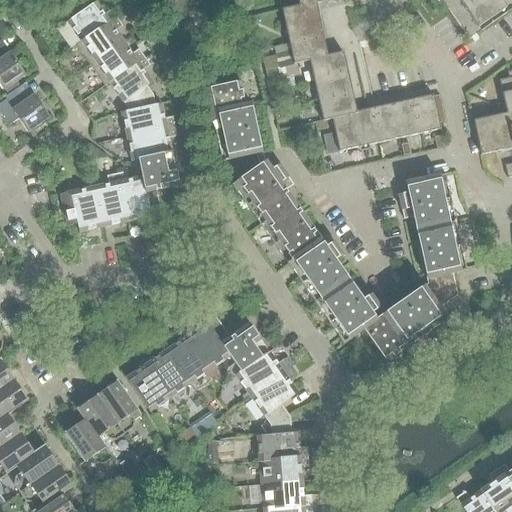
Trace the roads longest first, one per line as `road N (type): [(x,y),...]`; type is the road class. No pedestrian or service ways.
road 1 (residential): [(246,254),(202,195),(175,72),(123,0)]
road 2 (residential): [(385,272),(350,180),(463,153)]
road 3 (residential): [(0,171),(74,121),(10,21)]
road 4 (residential): [(59,270),(77,287),(246,254)]
road 5 (residential): [(348,394),(420,383),(508,321)]
road 6 (residential): [(348,394),(246,254)]
road 7 (residential): [(59,270),(13,299),(70,389)]
